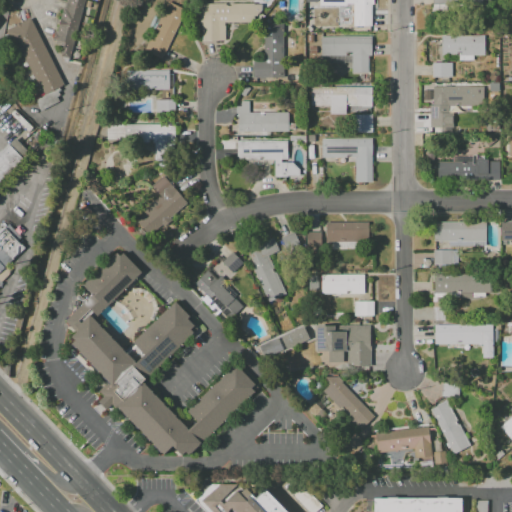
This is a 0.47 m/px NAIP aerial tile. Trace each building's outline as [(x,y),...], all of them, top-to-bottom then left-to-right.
[(84,0),(68,58),(60,56),(63,45),(54,43),(65,0),(84,0)] [(320,0),(361,0),(361,12),(369,12),(369,31),(353,31),(353,3),(320,4),(320,0)] [(431,0),(431,13),(449,13),(448,0),(479,0),(489,0),(431,0)] [(144,51),(167,2),(186,11),(162,59),(144,51)] [(199,3),(261,3),(261,15),(253,15),(254,22),(224,22),(224,26),(225,26),(225,40),(200,40),(199,3)] [(30,18),(63,83),(59,86),(61,90),(58,92),(60,95),(56,97),(58,101),(41,109),(35,98),(42,94),(9,29),(30,18)] [(264,34),(283,34),(284,77),(253,78),(253,61),(264,61),(264,34)] [(441,35),(484,35),(484,55),(473,55),(473,60),(459,61),(459,55),(441,55),(441,35)] [(321,37),(371,36),(372,55),(368,55),(368,73),(351,73),(351,55),(321,56),(321,37)] [(432,63),(451,62),(452,77),(432,77),(432,63)] [(125,71),(168,70),(169,89),(125,89),(125,71)] [(311,87),(371,87),(371,106),(345,106),(346,114),(330,114),(330,107),(311,107),(311,87)] [(483,87),(483,104),(452,104),(451,87),(483,87)] [(155,100),(175,99),(175,113),(155,113),(155,100)] [(238,131),(238,113),(236,113),(236,106),(241,106),(241,101),(249,101),(249,112),(289,112),(289,131),(238,131)] [(372,114),(372,132),(353,132),(353,114),(372,114)] [(107,124),(173,124),(173,160),(154,160),(154,142),(107,142),(107,124)] [(0,150),(8,143),(9,143),(15,138),(27,151),(21,157),(23,159),(0,181),(0,150)] [(322,138),(371,138),(372,182),(355,182),(355,158),(322,158),(322,138)] [(237,141),(287,140),(287,175),(275,175),(274,159),(237,159),(237,141)] [(437,162),(453,161),(452,156),(484,156),(484,159),(488,159),(488,161),(499,161),(499,180),(438,181),(437,162)] [(187,204),(148,236),(137,222),(163,200),(151,185),(164,175),(187,204)] [(434,222),(485,221),(485,246),(448,246),(448,241),(434,241),(434,222)] [(511,221),(511,241),(501,241),(501,221),(511,221)] [(325,222),(368,222),(368,241),(326,241),(325,222)] [(0,226),(1,225),(5,228),(8,224),(21,237),(18,241),(25,248),(0,273),(0,226)] [(320,231),(305,232),(306,251),(320,251),(320,231)] [(247,249),(273,238),(276,245),(283,243),(281,238),(294,233),(299,244),(276,254),(276,253),(270,255),(286,293),(268,301),(247,249)] [(433,250),(457,250),(458,264),(434,264),(433,250)] [(177,347),(145,378),(142,381),(144,383),(144,384),(189,429),(196,421),(187,411),(235,364),(255,384),(251,387),(254,390),(212,433),(211,432),(188,455),(185,452),(182,455),(172,445),(162,455),(113,405),(107,410),(103,406),(99,402),(104,396),(99,391),(108,382),(66,339),(74,330),(65,321),(92,294),(82,284),(115,252),(120,256),(122,253),(142,273),(98,316),(94,320),(124,351),(128,347),(132,342),(175,301),(189,315),(186,317),(194,325),(189,330),(192,333),(177,347)] [(222,262),(232,252),(242,262),(232,272),(222,262)] [(208,270),(217,279),(220,276),(225,281),(224,282),(237,295),(234,298),(242,305),(228,319),(194,283),(208,270)] [(434,274),(491,273),(491,293),(434,293),(434,274)] [(321,275),(364,274),(364,291),(321,291),(321,275)] [(354,301),(374,301),(374,315),(354,316),(354,301)] [(434,325),(492,324),(492,358),(482,358),(482,348),(446,349),(446,344),(434,344),(434,325)] [(316,326),(370,325),(371,366),(347,366),(347,351),(343,351),(343,362),(328,362),(328,351),(316,351),(316,326)] [(338,376),(374,416),(358,430),(322,390),(328,385),(323,381),(324,377),(338,376)] [(457,397),(457,384),(441,383),(441,396),(457,397)] [(430,409),(447,400),(470,446),(453,454),(430,409)] [(306,408),(313,401),(321,409),(314,416),(306,408)] [(511,440),(500,427),(511,416),(511,440)] [(375,434),(428,427),(431,456),(414,458),(413,449),(377,453),(375,434)] [(434,452),(445,451),(447,466),(435,467),(434,452)] [(511,457),(511,467),(507,472),(498,462),(508,453),(511,457)] [(200,498),(213,511),(293,511),(270,486),(215,484),(200,498)] [(375,511),(375,498),(459,498),(459,511),(375,511)] [(475,511),(475,500),(487,500),(487,511),(475,511)]
